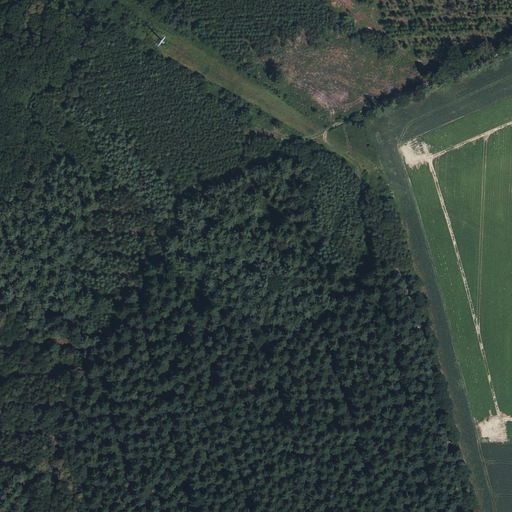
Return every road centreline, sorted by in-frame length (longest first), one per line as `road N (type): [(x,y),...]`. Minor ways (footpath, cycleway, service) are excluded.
road 1 (track): [(0,503),(43,453),(175,199),(320,128)]
road 2 (track): [(462,511),(373,257),(356,178),(320,149),(320,128)]
